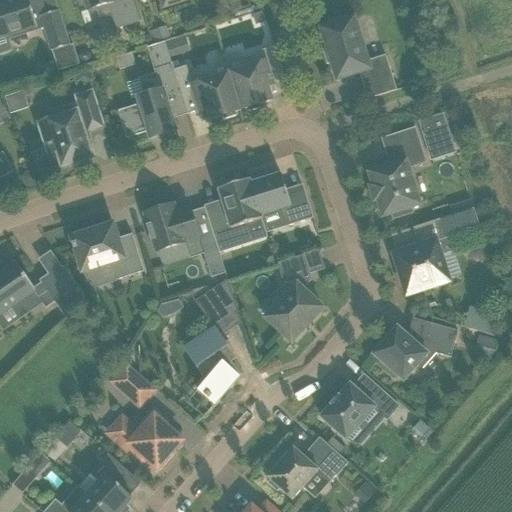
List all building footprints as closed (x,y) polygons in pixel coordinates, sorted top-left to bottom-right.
[(0,38),(37,26),(28,0),(8,0),(4,1),(5,3),(0,4),(0,38)] [(91,23),(111,16),(115,29),(140,21),(135,6),(133,0),(77,0),(80,6),(85,4),(91,23)] [(59,71),(75,66),(57,12),(41,17),(52,51),(53,51),(59,71)] [(263,13),(253,16),(256,24),(265,21),(263,13)] [(331,63),(333,71),(340,69),(343,79),(359,74),(368,100),(396,91),(385,56),(370,61),(356,16),(345,18),(344,15),(326,21),(328,26),(320,29),(326,49),(322,50),(326,64),(331,63)] [(167,26),(149,31),(150,35),(153,44),(171,38),(167,26)] [(150,35),(141,37),(144,47),(153,44),(150,35)] [(185,35),(164,42),(169,58),(190,51),(185,35)] [(165,96),(179,91),(173,71),(169,58),(164,42),(147,48),(155,74),(139,80),(144,96),(137,98),(140,106),(119,112),(126,134),(147,128),(150,139),(152,139),(151,137),(157,135),(157,137),(176,131),(165,96)] [(229,72),(241,110),(247,108),(249,111),(260,108),(259,104),(271,100),(266,85),(271,83),(272,85),(286,81),(275,47),(255,53),(256,55),(247,58),(250,65),(229,72)] [(91,62),(94,58),(92,53),(88,51),(83,52),(80,57),(82,62),(86,64),(91,62)] [(120,70),(135,65),(131,53),(116,58),(120,70)] [(235,112),(241,110),(229,72),(209,78),(208,75),(190,81),(186,67),(173,71),(179,91),(181,96),(193,92),(199,112),(208,110),(211,120),(223,116),(225,119),(236,115),(235,112)] [(88,69),(76,73),(79,81),(85,84),(92,82),(88,69)] [(46,147),(31,152),(42,173),(62,167),(91,158),(83,133),(103,127),(91,93),(76,97),(78,103),(62,108),(64,116),(53,120),(49,121),(48,122),(39,124),(43,137),(46,147)] [(443,114),(418,122),(428,153),(453,145),(443,114)] [(378,200),(383,217),(392,214),(394,218),(411,213),(410,208),(419,205),(407,168),(425,162),(415,129),(382,140),(389,162),(385,164),(386,168),(369,174),(373,186),(370,187),(375,201),(378,200)] [(281,175),(251,185),(260,215),(279,209),(285,227),(313,218),(304,191),(291,195),(289,191),(286,191),(281,175)] [(222,201),(204,207),(215,239),(218,248),(252,237),(249,225),(262,221),(260,215),(251,185),(241,188),(240,183),(236,185),(235,182),(222,186),(223,189),(218,190),(222,201)] [(449,206),(452,216),(473,209),(470,200),(449,206)] [(215,239),(204,207),(191,211),(190,208),(170,214),(167,206),(144,214),(156,253),(199,239),(212,279),(226,274),(218,249),(218,248),(215,239)] [(455,236),(479,229),(473,209),(452,216),(449,217),(412,229),(418,247),(393,255),(397,269),(396,269),(401,283),(402,283),(406,296),(449,282),(441,256),(454,252),(449,238),(455,236)] [(115,275),(116,281),(144,272),(132,234),(117,239),(113,226),(72,239),(74,244),(72,245),(74,250),(75,250),(78,258),(76,258),(83,280),(101,274),(104,279),(115,275)] [(290,291),(265,319),(291,343),(323,309),(302,290),(311,280),(304,255),(277,264),(284,286),(290,291)] [(0,314),(18,302),(23,310),(39,299),(45,309),(54,302),(67,320),(85,302),(65,266),(41,283),(34,288),(16,263),(1,274),(0,272),(0,314)] [(238,312),(227,280),(195,302),(210,323),(235,306),(237,313),(238,312)] [(393,378),(396,375),(403,382),(419,364),(422,367),(434,354),(450,358),(458,332),(431,324),(427,336),(418,347),(402,332),(400,335),(395,335),(393,333),(389,337),(386,334),(376,345),(380,348),(373,355),(381,362),(378,365),(393,378)] [(227,358),(232,355),(214,329),(188,347),(198,362),(194,365),(203,379),(196,388),(198,390),(204,395),(203,396),(208,400),(209,399),(215,405),(239,377),(227,358)] [(474,354),(494,360),(499,344),(479,338),(474,354)] [(110,382),(140,409),(156,391),(126,364),(110,382)] [(331,406),(321,418),(346,441),(347,440),(357,449),(385,418),(387,420),(398,407),(380,391),(372,400),(364,392),(361,395),(350,385),(339,397),(338,396),(330,405),(331,406)] [(154,412),(147,420),(150,422),(139,434),(122,419),(108,434),(141,464),(145,459),(157,469),(174,450),(175,451),(183,442),(181,440),(173,433),(172,433),(163,425),(166,422),(154,412)] [(60,430),(73,441),(81,432),(68,421),(60,430)] [(413,429),(422,437),(428,430),(419,422),(413,429)] [(303,458),(293,449),(267,478),(270,481),(268,483),(277,491),(279,489),(292,500),(302,489),(317,472),(329,483),(336,476),(348,463),(319,438),(308,451),(309,452),(303,458)] [(99,482),(86,497),(103,511),(126,511),(128,510),(125,507),(132,499),(116,485),(127,472),(108,454),(95,469),(90,474),(99,482)] [(20,478),(13,486),(22,494),(29,486),(20,478)] [(368,501),(376,492),(366,482),(358,491),(368,501)] [(103,511),(86,497),(72,511),(67,511),(55,501),(45,511),(103,511)]
